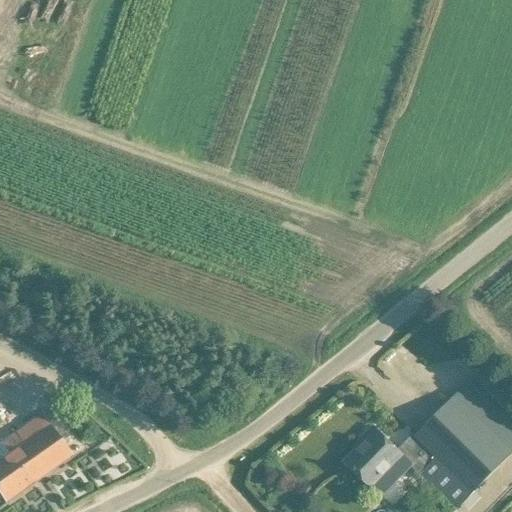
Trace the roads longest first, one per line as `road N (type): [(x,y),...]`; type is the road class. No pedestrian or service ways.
road 1 (unclassified): [(511,220),(269,419),(206,459)]
road 2 (unclassified): [(189,467),(67,376),(0,343)]
